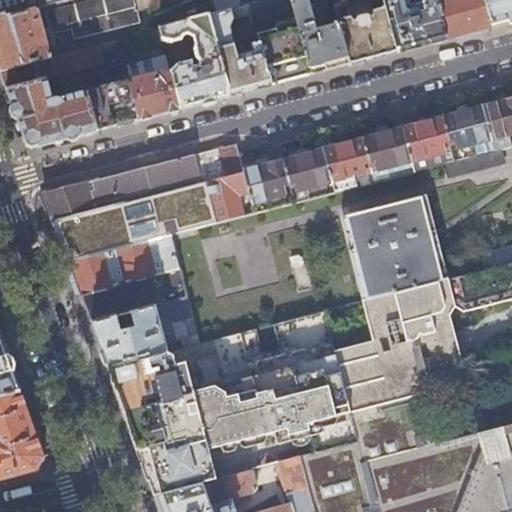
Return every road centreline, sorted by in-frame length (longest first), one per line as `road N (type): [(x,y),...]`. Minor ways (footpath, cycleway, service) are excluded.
road 1 (residential): [(0,180),(511,49)]
road 2 (tertiary): [(104,485),(0,201)]
